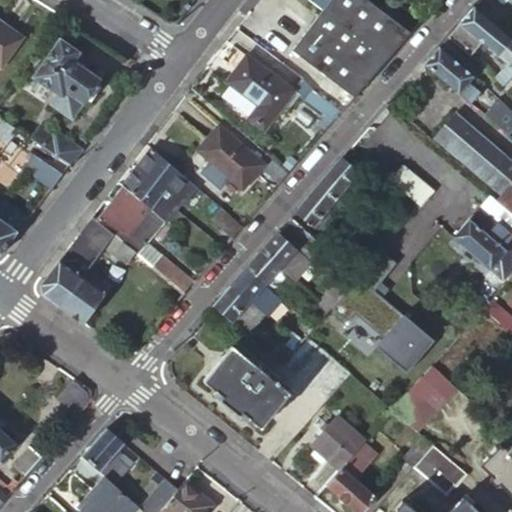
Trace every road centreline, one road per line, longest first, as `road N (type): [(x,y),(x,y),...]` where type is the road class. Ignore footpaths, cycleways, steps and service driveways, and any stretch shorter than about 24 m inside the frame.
road 1 (residential): [(126,381),(462,0)]
road 2 (residential): [(0,287),(176,56)]
road 3 (residential): [(126,381),(295,511)]
road 4 (unknown): [(370,104),(446,184),(446,210),(405,260)]
road 5 (residential): [(10,511),(126,381)]
road 6 (residential): [(0,293),(126,381)]
